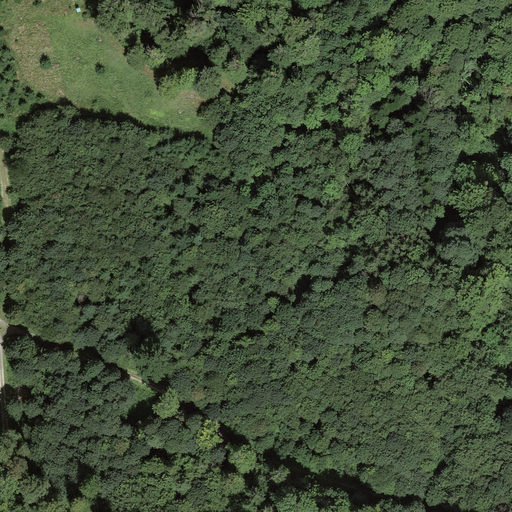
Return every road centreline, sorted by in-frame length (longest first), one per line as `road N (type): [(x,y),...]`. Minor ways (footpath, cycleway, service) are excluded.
road 1 (track): [(220,429),(160,390),(0,323)]
road 2 (track): [(220,429),(257,459),(421,511)]
road 3 (track): [(1,325),(7,206),(0,157)]
road 4 (track): [(0,368),(15,511)]
